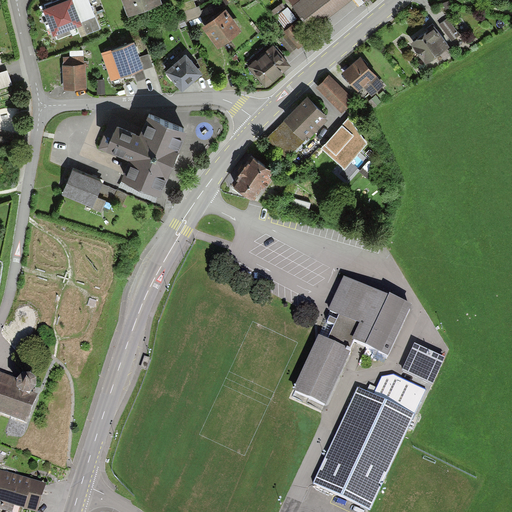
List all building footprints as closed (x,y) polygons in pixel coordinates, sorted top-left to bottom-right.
[(80,23),(71,0),(67,0),(44,9),(54,33),(80,23)] [(122,0),(127,12),(157,0),(122,0)] [(289,0),(309,25),(339,0),(289,0)] [(239,25),(223,3),(200,20),(216,41),(239,25)] [(297,19),(283,30),(297,46),(310,35),(297,19)] [(433,23),(408,40),(422,59),(437,49),(443,58),(453,52),(433,23)] [(131,38),(110,46),(120,71),(140,63),(131,38)] [(288,59),(270,40),(247,62),(265,81),(288,59)] [(184,51),(164,67),(179,85),(198,70),(184,51)] [(360,55),(342,68),(356,86),(361,82),(368,92),(381,82),(360,55)] [(82,56),(61,57),(62,86),(82,85),(82,56)] [(6,70),(0,71),(0,86),(10,83),(6,70)] [(327,74),(316,85),(340,109),(351,98),(327,74)] [(327,114),(306,93),(283,116),(304,137),(327,114)] [(112,121),(102,145),(126,155),(118,174),(158,190),(184,123),(141,107),(133,129),(112,121)] [(353,132),(340,122),(322,146),(345,163),(357,147),(348,140),(353,132)] [(269,163),(247,150),(230,179),(251,192),(269,163)] [(99,180),(69,167),(58,192),(99,210),(103,201),(92,196),(99,180)] [(323,343),(315,339),(291,393),(321,406),(350,344),(383,359),(406,308),(339,279),(324,313),(335,318),(323,343)] [(442,361),(414,347),(403,370),(431,383),(442,361)] [(34,384),(0,371),(0,413),(27,424),(38,396),(31,394),(34,384)] [(371,398),(354,390),(310,485),(366,511),(415,408),(375,389),(371,398)] [(41,484),(0,471),(0,500),(34,511),(41,484)]
